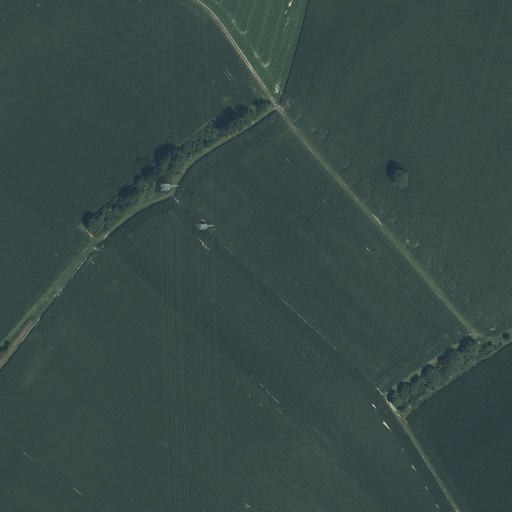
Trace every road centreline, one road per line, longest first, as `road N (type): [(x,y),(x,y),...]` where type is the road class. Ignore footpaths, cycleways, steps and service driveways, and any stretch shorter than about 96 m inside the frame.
road 1 (track): [(194,0),(322,163),(478,332),(490,341),(511,330)]
road 2 (track): [(0,368),(90,248),(166,198),(190,162),(275,104)]
road 3 (track): [(459,511),(387,398),(478,332)]
